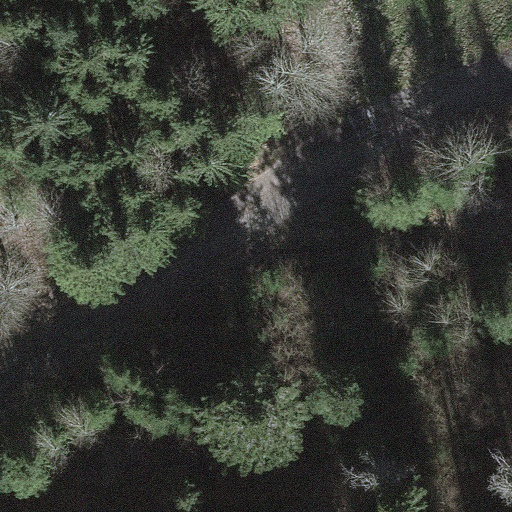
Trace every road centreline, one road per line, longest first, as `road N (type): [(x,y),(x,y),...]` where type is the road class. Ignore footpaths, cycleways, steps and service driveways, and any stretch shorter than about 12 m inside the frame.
road 1 (unclassified): [(0,376),(247,204),(511,72)]
road 2 (track): [(198,237),(511,237)]
